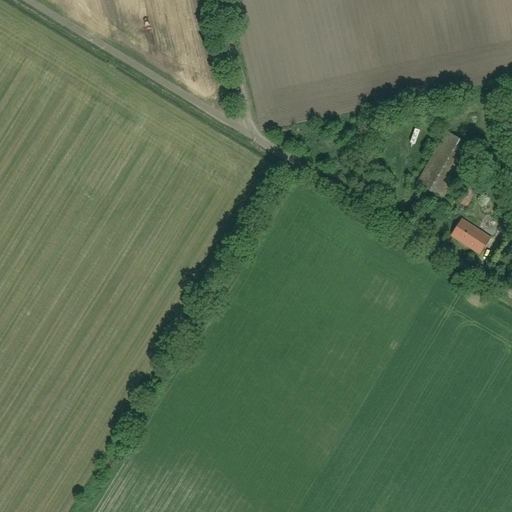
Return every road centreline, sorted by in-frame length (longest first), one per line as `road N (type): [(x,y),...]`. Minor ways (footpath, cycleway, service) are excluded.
road 1 (unclassified): [(511,294),(247,133)]
road 2 (unclassified): [(247,133),(30,0)]
road 3 (unclassified): [(247,133),(218,0)]
